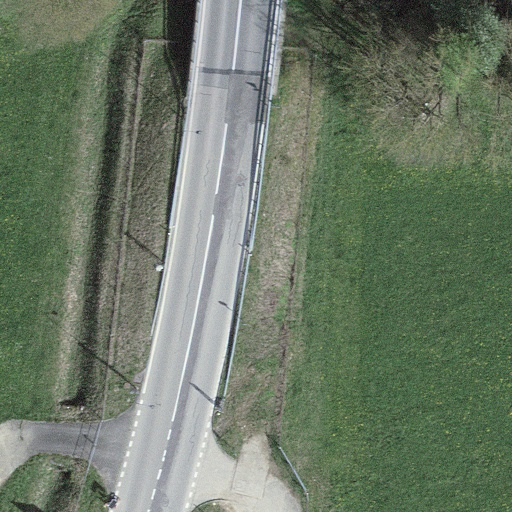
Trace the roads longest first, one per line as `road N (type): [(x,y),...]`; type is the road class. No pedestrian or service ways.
road 1 (primary): [(240,0),(197,302),(148,511)]
road 2 (track): [(0,482),(20,449),(84,441),(163,456)]
